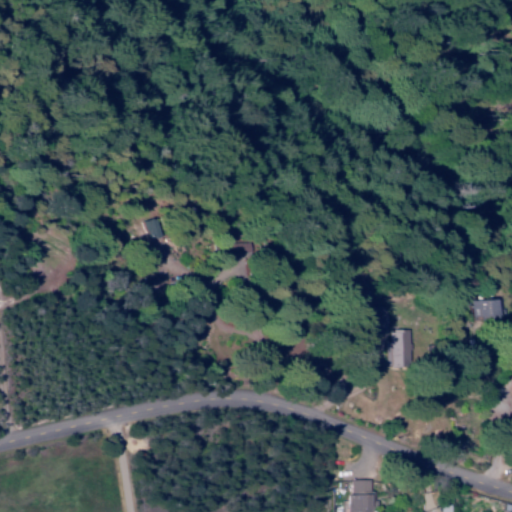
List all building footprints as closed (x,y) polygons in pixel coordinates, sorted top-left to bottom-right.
[(163,234),(159,217),(145,221),(149,238),(163,234)] [(471,320),(498,319),(498,299),(471,300),(471,320)] [(355,335),(384,334),(383,306),(354,307),(355,335)] [(384,366),(408,366),(407,330),(387,330),(388,341),(383,341),(384,366)] [(367,480),(346,480),(346,511),(372,511),(372,492),(367,492),(367,480)]
